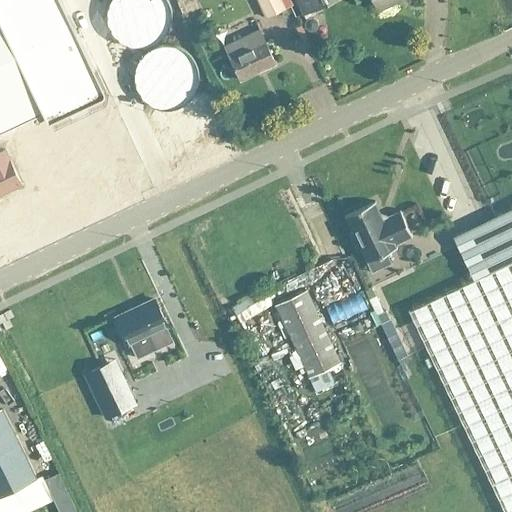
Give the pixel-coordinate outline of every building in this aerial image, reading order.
[(0,0),(0,131),(94,87),(52,0),(0,0)] [(256,0),(266,18),(284,9),(279,0),(256,0)] [(295,0),(302,15),(333,0),(295,0)] [(373,0),(378,11),(400,0),(373,0)] [(223,46),(229,58),(229,59),(237,75),(240,81),(275,64),(263,41),(258,30),(223,46)] [(0,152),(0,195),(21,185),(4,150),(0,152)] [(410,237),(411,237),(399,210),(398,211),(398,212),(388,218),(386,217),(385,219),(379,217),(380,215),(378,214),(373,203),(375,203),(374,202),(343,216),(344,217),(345,217),(352,231),(348,233),(357,252),(361,250),(366,261),(365,261),(365,262),(396,248),(396,247),(394,247),(393,244),(410,236),(410,237)] [(511,511),(511,207),(452,236),(473,280),(408,311),(503,511),(511,511)] [(236,312),(262,298),(257,288),(230,302),(236,312)] [(330,319),(366,305),(361,290),(324,304),(330,319)] [(325,379),(322,372),(339,363),(305,291),(275,305),(312,386),(325,379)] [(154,299),(115,318),(128,345),(130,344),(136,358),(156,349),(149,335),(167,326),(154,299)] [(114,360),(101,366),(84,374),(105,418),(134,404),(120,373),(114,360)] [(228,396),(235,392),(225,373),(218,376),(228,396)] [(0,410),(0,496),(36,479),(1,410),(0,410)] [(72,511),(75,511),(58,474),(44,482),(58,511),(72,511)]
